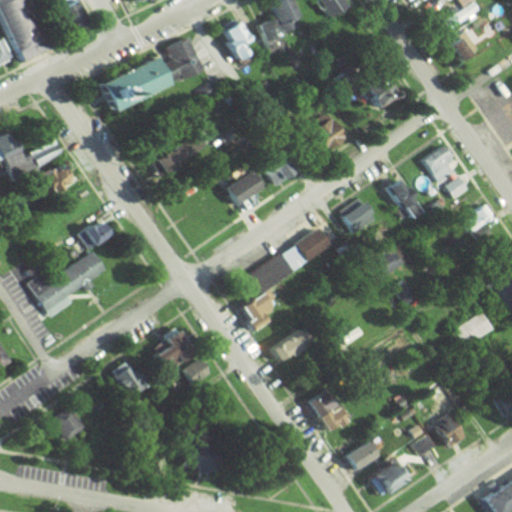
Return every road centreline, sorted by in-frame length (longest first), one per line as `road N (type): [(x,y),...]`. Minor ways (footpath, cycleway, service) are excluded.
road 1 (residential): [(56,373),(511,56)]
road 2 (residential): [(45,81),(345,511)]
road 3 (residential): [(359,0),(511,215)]
road 4 (residential): [(0,102),(215,0)]
road 5 (residential): [(0,481),(172,511)]
road 6 (residential): [(412,511),(511,441)]
